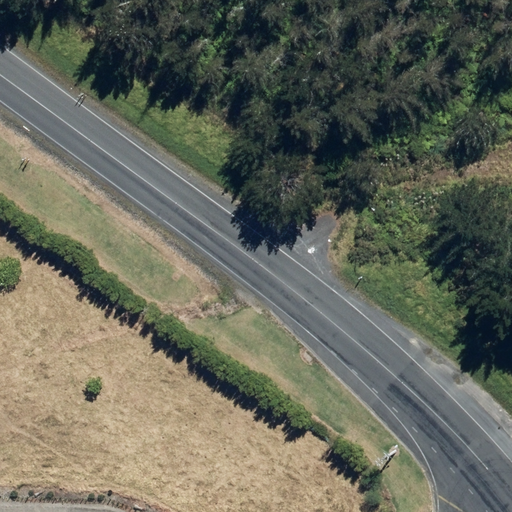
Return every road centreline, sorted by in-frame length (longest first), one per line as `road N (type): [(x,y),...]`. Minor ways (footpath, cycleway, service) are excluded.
road 1 (tertiary): [(0,75),(373,358)]
road 2 (track): [(232,246),(511,149)]
road 3 (tertiary): [(511,497),(373,358)]
